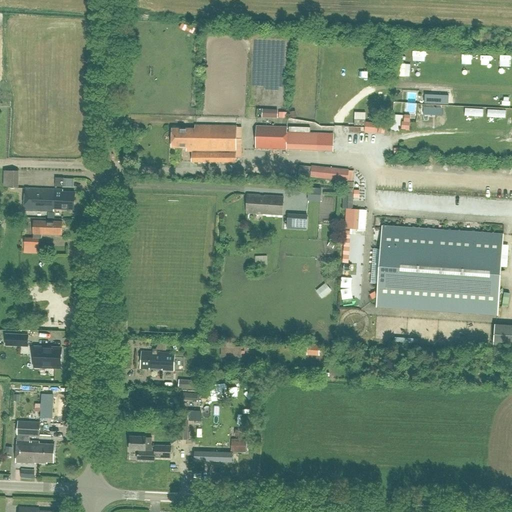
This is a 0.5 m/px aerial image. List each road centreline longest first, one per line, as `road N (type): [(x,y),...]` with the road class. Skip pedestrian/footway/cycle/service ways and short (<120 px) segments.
road 1 (unclassified): [(94,492),(113,0)]
road 2 (unclassified): [(481,511),(94,492)]
